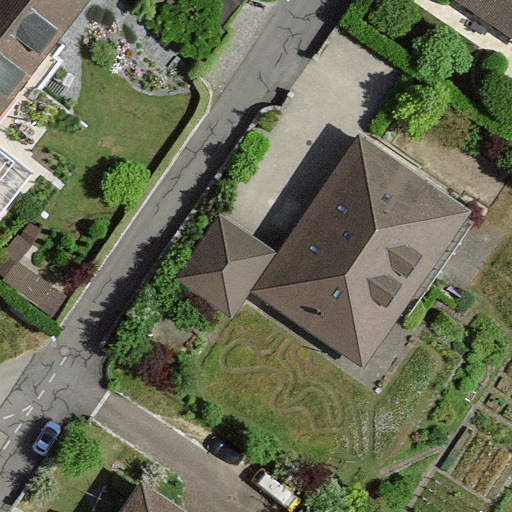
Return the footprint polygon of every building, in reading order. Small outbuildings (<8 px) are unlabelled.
[(0,0),(0,144),(93,3),(89,0),(0,0)] [(511,0),(442,0),(511,39),(511,0)] [(357,130),(252,292),(368,372),(470,214),(357,130)] [(178,280),(232,314),(275,246),(221,211),(178,280)] [(191,511),(146,474),(120,511),(191,511)]
